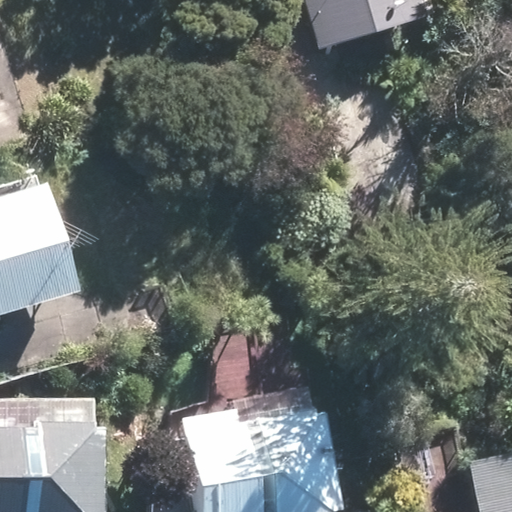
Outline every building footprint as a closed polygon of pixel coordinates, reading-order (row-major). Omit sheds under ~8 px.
[(431,0),(311,0),(324,37),(431,0)] [(0,302),(90,270),(54,168),(0,187),(0,302)] [(228,421),(190,428),(205,511),(323,511),(323,506),(351,501),(331,391),(293,398),(278,318),(211,331),(228,421)] [(101,385),(0,385),(0,511),(110,511),(110,408),(101,408),(101,385)] [(511,511),(511,439),(472,450),(488,511),(511,511)] [(385,511),(382,496),(328,508),(329,511),(385,511)]
